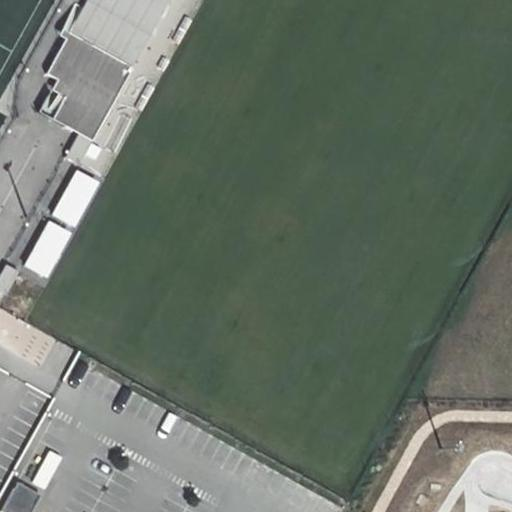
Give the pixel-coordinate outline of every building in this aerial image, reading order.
[(64,159),(77,166),(169,0),(86,0),(45,75),(55,81),(68,88),(50,121),(77,135),(64,159)] [(37,113),(50,121),(68,88),(55,81),(37,113)] [(74,170),(50,217),(74,229),(98,183),(74,170)] [(46,221),(22,267),(46,280),(71,234),(46,221)] [(17,274),(4,266),(0,274),(0,294),(4,297),(17,274)] [(45,490),(60,456),(46,451),(32,484),(45,490)] [(29,511),(32,509),(9,497),(0,511),(29,511)]
